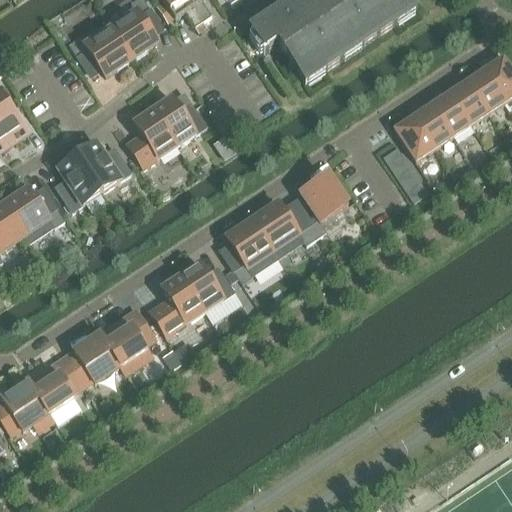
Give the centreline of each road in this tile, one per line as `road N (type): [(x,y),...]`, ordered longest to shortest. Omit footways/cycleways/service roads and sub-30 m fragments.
road 1 (residential): [(501,36),(0,368)]
road 2 (residential): [(0,183),(273,0)]
road 3 (secondary): [(511,336),(249,511)]
road 4 (secondary): [(311,511),(511,378)]
